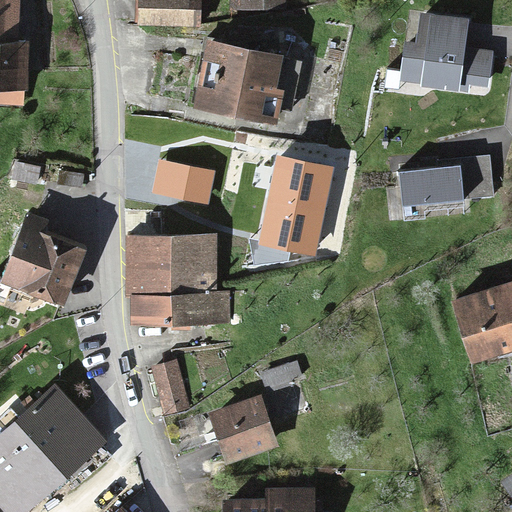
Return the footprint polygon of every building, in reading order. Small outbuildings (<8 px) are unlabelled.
[(0,0),(0,102),(17,103),(18,86),(25,87),(25,44),(11,43),(11,0),(0,0)] [(131,0),(131,28),(190,30),(191,0),(131,0)] [(277,0),(239,0),(240,12),(278,11),(277,0)] [(401,83),(458,90),(459,83),(486,87),(491,50),(464,47),(467,19),(421,13),(418,44),(406,42),(401,83)] [(204,50),(188,112),(253,129),(270,68),(204,50)] [(279,156),(260,243),(313,254),(332,168),(279,156)] [(437,168),(401,172),(404,204),(493,195),(488,156),(436,161),(437,168)] [(159,162),(153,192),(206,202),(212,172),(159,162)] [(41,221),(0,207),(0,284),(60,305),(78,253),(35,239),(41,221)] [(216,233),(126,235),(126,296),(130,296),(130,325),(230,321),(228,290),(218,291),(216,233)] [(511,283),(438,310),(458,366),(511,346),(511,283)] [(168,363),(147,370),(159,414),(181,407),(168,363)] [(52,392),(0,436),(0,510),(1,511),(25,511),(100,449),(52,392)] [(254,398),(202,414),(216,462),(268,447),(254,398)] [(258,505),(217,504),(216,511),(306,511),(307,495),(258,494),(258,505)]
